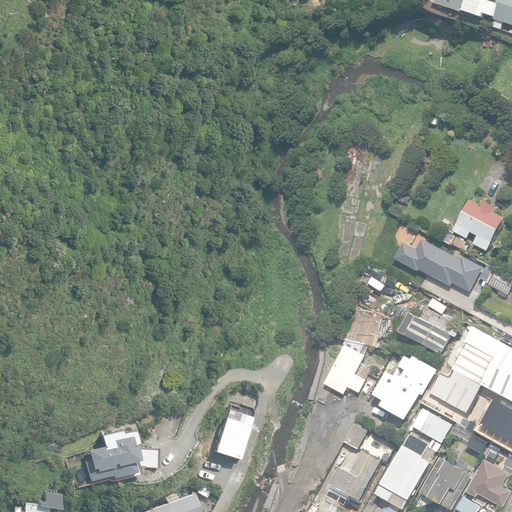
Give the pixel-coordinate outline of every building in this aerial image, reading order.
[(511,0),(436,0),(435,3),(461,11),(462,7),(465,8),(464,11),(511,26),(511,0)] [(371,144),(348,140),(344,162),(361,165),(362,160),(368,161),(371,144)] [(398,200),(408,204),(410,200),(400,195),(398,200)] [(475,244),(488,251),(505,218),(495,213),(497,208),(484,201),(482,206),(471,200),(455,231),(469,238),(472,231),(479,235),(475,244)] [(441,239),(453,245),(457,236),(445,231),(441,239)] [(453,245),(464,251),(468,243),(458,237),(453,245)] [(461,275),(485,287),(492,272),(468,260),(461,275)] [(490,284),(509,295),(511,290),(511,276),(499,269),(490,284)] [(477,294),(480,287),(470,283),(467,290),(477,294)] [(341,339),(393,349),(396,338),(390,337),(394,318),(371,313),(371,314),(364,313),(365,307),(354,305),(351,321),(345,319),(341,339)] [(443,355),(453,335),(409,311),(398,331),(443,355)] [(454,369),(456,370),(497,391),(511,399),(511,347),(475,327),(467,342),(468,343),(454,369)] [(326,384),(346,395),(350,387),(361,393),(367,380),(357,374),(367,356),(360,352),(363,345),(355,343),(353,349),(346,345),(326,384)] [(392,395),(415,408),(438,370),(415,357),(414,359),(406,357),(401,365),(408,369),(392,395)] [(497,391),(456,370),(452,378),(442,373),(431,392),(467,411),(465,414),(471,417),(472,414),(482,420),(497,391)] [(480,433),(511,450),(511,408),(497,400),(483,426),(474,422),(470,430),(479,434),(480,433)] [(212,449),(236,457),(249,415),(225,407),(212,449)] [(414,427),(444,443),(454,425),(424,409),(414,427)] [(360,421),(367,425),(371,417),(364,414),(360,421)] [(346,441),(359,449),(370,431),(356,423),(346,441)] [(468,446),(483,454),(490,442),(476,435),(477,433),(459,424),(454,432),(471,442),(468,446)] [(84,461),(89,481),(112,475),(112,478),(135,472),(132,460),(137,459),(130,431),(107,437),(109,444),(86,449),(89,459),(84,461)] [(401,511),(400,511),(402,507),(401,506),(406,497),(412,500),(433,462),(424,458),(431,444),(412,434),(379,494),(393,502),(389,510),(386,508),(383,511),(401,511)] [(145,471),(160,472),(161,448),(139,448),(139,465),(145,465),(145,471)] [(333,484),(363,501),(385,461),(366,451),(354,473),(342,467),(333,484)] [(423,492),(455,510),(475,474),(443,456),(423,492)] [(479,493),(504,507),(511,493),(511,490),(508,489),(509,487),(504,484),(510,473),(486,460),(469,492),(477,496),(479,493)] [(197,492),(206,497),(210,488),(202,483),(197,492)] [(38,504),(25,502),(23,511),(47,511),(48,506),(58,507),(61,492),(45,490),(43,500),(39,499),(38,504)] [(199,511),(192,492),(149,509),(150,511),(199,511)] [(457,508),(462,511),(478,511),(482,507),(465,496),(457,508)]
